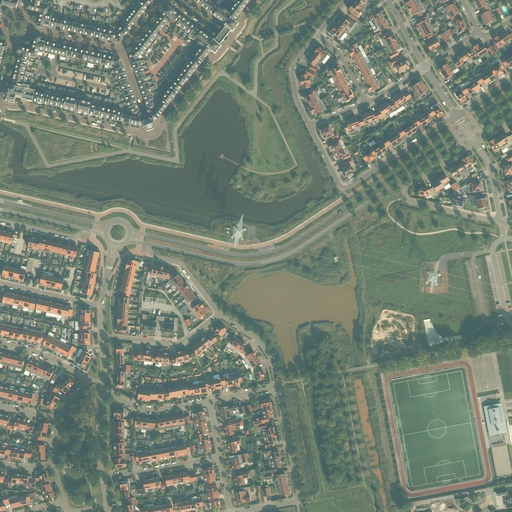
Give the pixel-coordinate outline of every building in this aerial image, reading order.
[(0,0),(0,13),(1,14),(1,13),(0,13),(1,10),(1,11),(2,9),(1,9),(2,5),(13,8),(16,9),(17,8),(17,6),(17,5),(18,3),(18,2),(17,2),(15,1),(15,0),(0,0)] [(49,27),(51,16),(46,15),(46,14),(47,14),(47,11),(48,8),(41,7),(43,2),(34,0),(31,0),(31,5),(28,4),(26,9),(29,10),(35,12),(39,18),(38,24),(38,27),(43,28),(43,25),(49,27)] [(145,10),(151,3),(147,0),(140,0),(141,0),(143,2),(140,6),(145,10)] [(208,11),(215,3),(211,0),(209,0),(204,8),(208,11)] [(243,10),(246,6),(238,0),(236,0),(234,3),(243,10)] [(353,5),(361,11),(365,6),(363,5),(366,1),(364,0),(355,0),(356,0),(356,1),(353,5)] [(408,10),(421,4),(419,0),(407,0),(408,2),(406,3),(408,7),(407,7),(408,10)] [(474,5),(476,8),(477,8),(478,10),(481,8),(482,11),(488,8),(489,7),(488,5),(489,4),(486,0),(484,0),(474,5)] [(234,21),(243,10),(234,3),(229,10),(225,8),(224,10),(220,7),(218,8),(213,15),(225,25),(224,26),(225,27),(224,29),(222,31),(221,31),(221,32),(218,36),(217,36),(217,37),(218,37),(216,39),(214,41),(213,40),(212,41),(200,32),(194,38),(194,39),(198,42),(195,45),(199,48),(193,55),(202,62),(211,51),(215,54),(221,46),(219,45),(220,44),(221,43),(223,41),(223,40),(227,36),(227,35),(229,33),(230,31),(232,32),(238,24),(234,21)] [(218,8),(220,7),(215,3),(208,11),(213,15),(218,8)] [(446,14),(448,13),(457,9),(455,6),(453,4),(450,5),(449,3),(444,6),(445,8),(444,9),(446,14)] [(425,12),(421,4),(408,10),(410,13),(411,13),(413,16),(415,15),(417,18),(422,15),(421,14),(425,12)] [(145,10),(140,6),(138,5),(135,9),(142,15),(145,10)] [(361,11),(353,5),(352,6),(351,5),(348,9),(349,9),(348,11),(351,13),(349,16),(356,22),(358,19),(358,18),(359,17),(359,15),(358,15),(361,11)] [(170,17),(174,11),(168,7),(164,13),(169,17),(170,18),(170,17)] [(137,21),(142,15),(135,9),(133,8),(130,12),(131,14),(130,16),(128,18),(126,17),(123,21),(124,23),(125,22),(131,28),(137,21)] [(482,21),(492,16),(488,8),(482,11),(484,14),(480,15),(481,18),(481,19),(482,21)] [(458,11),(457,9),(448,13),(452,21),(457,18),(456,15),(458,14),(457,12),(458,11)] [(174,12),(174,11),(170,17),(170,18),(170,22),(171,22),(173,20),(177,23),(178,23),(182,18),(181,18),(174,12)] [(374,22),(376,25),(384,21),(382,17),(383,16),(381,12),(377,14),(378,15),(376,15),(375,15),(376,14),(373,12),(368,18),(371,20),(374,22)] [(170,22),(170,18),(169,17),(164,13),(158,21),(163,25),(167,20),(169,22),(170,22)] [(66,31),(69,20),(63,19),(62,22),(59,22),(56,21),(57,17),(51,16),(49,27),(55,28),(55,26),(58,27),(61,28),(60,29),(66,31)] [(419,32),(428,27),(426,23),(429,22),(428,19),(426,16),(418,20),(420,24),(416,25),(417,28),(416,28),(418,32),(419,31),(419,32)] [(493,18),(492,16),(482,21),(483,23),(484,23),(486,25),(491,22),(492,24),(496,22),(494,18),(493,18)] [(182,17),(181,18),(182,18),(178,23),(177,23),(176,24),(181,28),(187,21),(182,17)] [(338,24),(337,25),(344,30),(347,26),(348,27),(349,26),(351,28),(355,23),(348,19),(346,22),(342,18),(340,21),(339,21),(337,23),(338,24)] [(458,21),(457,18),(452,21),(453,24),(452,24),(455,29),(465,24),(463,21),(462,21),(461,19),(458,21)] [(166,27),(163,25),(158,21),(158,20),(155,24),(155,25),(156,26),(155,26),(154,28),(152,30),(150,30),(147,34),(156,40),(159,36),(156,33),(157,33),(158,31),(160,29),(163,32),(166,27)] [(77,33),(80,23),(74,21),(71,32),(77,33)] [(191,25),(187,21),(181,28),(180,30),(184,33),(191,25)] [(385,22),(384,21),(376,25),(377,28),(373,32),(374,34),(372,35),(374,38),(381,35),(379,31),(387,27),(387,25),(388,25),(386,21),(385,22)] [(128,32),(131,28),(125,22),(124,23),(121,27),(128,32)] [(85,26),(86,24),(80,23),(77,33),(83,35),(85,26)] [(466,27),(465,24),(455,29),(458,34),(458,33),(459,34),(462,33),(461,32),(466,29),(465,27),(466,27)] [(188,36),(195,28),(191,25),(184,33),(188,36)] [(343,31),(344,30),(337,25),(335,27),(333,30),(331,29),(328,33),(333,36),(334,34),(338,38),(340,39),(344,34),(345,33),(343,31)] [(99,38),(102,28),(96,26),(95,28),(96,29),(94,37),(99,38)] [(124,37),(128,32),(121,27),(117,32),(120,33),(124,37)] [(430,30),(428,27),(419,32),(422,36),(423,36),(424,38),(427,37),(428,40),(436,35),(435,33),(433,29),(430,30)] [(107,31),(108,29),(102,28),(99,38),(105,40),(107,31)] [(194,38),(200,32),(195,28),(188,36),(193,40),(194,39),(194,38)] [(504,44),(511,40),(511,34),(508,36),(505,33),(505,32),(501,34),(502,35),(499,37),(504,44)] [(121,42),(124,37),(120,33),(117,37),(113,35),(112,35),(111,41),(118,43),(121,42)] [(156,40),(147,34),(144,38),(153,45),(156,40)] [(385,48),(396,43),(395,41),(396,41),(394,37),(393,37),(392,36),(388,38),(388,37),(386,34),(379,38),(381,41),(382,41),(383,44),(386,43),(388,47),(385,48)] [(499,37),(498,38),(497,36),(493,39),(494,40),(493,41),(495,44),(494,45),(491,47),(495,52),(498,50),(497,49),(504,44),(499,37)] [(43,53),(45,42),(40,41),(40,40),(40,39),(40,38),(38,38),(38,37),(36,37),(35,37),(35,38),(35,39),(35,40),(34,40),(33,46),(26,50),(20,48),(20,49),(18,48),(17,48),(17,49),(17,50),(17,51),(16,53),(17,53),(18,54),(19,54),(18,59),(35,63),(36,60),(37,55),(38,53),(37,53),(38,52),(43,53)] [(153,45),(144,38),(141,42),(149,49),(153,45)] [(436,40),(434,41),(433,39),(429,41),(430,43),(426,45),(430,51),(431,51),(432,52),(436,50),(435,48),(439,46),(438,45),(440,44),(438,40),(436,40)] [(49,54),(51,44),(45,42),(43,53),(49,54)] [(149,49),(141,42),(137,46),(144,52),(146,53),(149,49)] [(397,45),(396,43),(385,48),(385,49),(388,47),(390,50),(388,52),(389,55),(389,56),(390,59),(398,55),(396,51),(399,50),(399,49),(401,49),(398,45),(397,45)] [(473,48),(479,57),(487,52),(490,57),(494,54),(489,48),(486,50),(485,50),(486,49),(485,48),(484,48),(483,46),(481,43),(477,46),(477,45),(476,45),(473,47),(473,48)] [(65,58),(68,48),(59,46),(51,44),(49,54),(55,56),(55,54),(58,54),(60,55),(59,57),(65,58)] [(351,58),(361,53),(358,48),(356,44),(351,47),(352,49),(348,52),(349,55),(350,55),(351,58)] [(137,46),(134,50),(139,55),(141,56),(143,58),(147,54),(146,53),(144,52),(137,46)] [(313,56),(319,61),(321,63),(327,55),(325,54),(326,53),(319,47),(314,53),(315,55),(314,57),(313,56)] [(77,61),(79,50),(73,49),(71,59),(77,61)] [(82,62),(85,51),(79,50),(77,61),(82,62)] [(139,55),(134,50),(130,56),(130,57),(129,57),(129,58),(130,58),(132,64),(138,62),(137,58),(139,55)] [(463,51),(460,53),(467,63),(472,60),(471,58),(473,56),(470,51),(467,53),(466,50),(463,52),(463,51)] [(88,63),(87,67),(93,68),(93,65),(96,54),(90,53),(88,63)] [(355,63),(364,58),(361,53),(351,58),(352,58),(355,63)] [(467,63),(460,53),(458,54),(458,55),(456,56),(458,59),(455,61),(459,66),(460,68),(467,63)] [(100,64),(102,55),(96,54),(93,65),(99,66),(100,64)] [(199,66),(202,62),(193,55),(190,59),(199,66)] [(319,61),(313,56),(312,57),(311,56),(308,60),(309,60),(308,62),(312,65),(311,66),(309,69),(316,72),(317,69),(318,67),(318,64),(316,63),(319,61)] [(511,59),(511,57),(505,61),(504,59),(501,61),(504,67),(507,65),(509,68),(510,69),(511,67),(511,59)] [(120,60),(113,58),(111,65),(112,65),(116,66),(117,69),(117,70),(123,67),(121,61),(121,60),(120,60),(120,59),(120,60)] [(358,69),(367,64),(364,58),(355,63),(358,69)] [(34,68),(35,63),(18,59),(17,65),(32,68),(34,68)] [(195,70),(199,66),(190,59),(187,63),(195,70)] [(397,72),(398,73),(402,71),(403,71),(403,72),(405,71),(405,70),(409,68),(408,66),(409,65),(407,62),(406,62),(405,61),(402,63),(401,61),(398,63),(396,59),(389,62),(391,67),(394,65),(395,68),(394,69),(396,72),(397,72)] [(139,61),(138,62),(132,64),(134,70),(141,67),(139,61)] [(499,62),(491,67),(496,74),(495,74),(497,77),(499,76),(501,75),(501,74),(502,73),(501,70),(503,69),(499,62)] [(192,75),(195,70),(187,63),(183,68),(192,75)] [(361,75),(370,70),(367,64),(358,69),(361,75)] [(439,73),(441,75),(450,69),(446,64),(445,64),(443,66),(442,67),(438,70),(439,72),(439,73)] [(457,69),(456,68),(455,66),(450,69),(441,75),(442,78),(443,78),(445,80),(448,78),(450,81),(455,77),(452,72),(457,69)] [(125,73),(123,67),(117,70),(117,69),(115,70),(118,76),(125,73)] [(145,78),(144,78),(144,76),(143,73),(143,72),(141,67),(134,70),(136,75),(137,78),(138,80),(139,86),(147,83),(145,78)] [(328,70),(332,78),(342,73),(340,70),(339,70),(338,68),(335,69),(333,67),(328,70)] [(493,75),(495,74),(496,74),(491,67),(484,72),(491,83),(495,81),(493,79),(495,78),(493,75)] [(189,79),(192,75),(183,68),(180,72),(189,79)] [(26,72),(15,70),(14,75),(31,79),(33,74),(26,72)] [(311,78),(311,77),(313,77),(314,74),(306,70),(304,74),(305,74),(305,76),(301,76),(302,80),(300,80),(300,81),(300,84),(301,84),(301,85),(302,85),(303,89),(305,89),(308,89),(308,88),(309,88),(310,87),(310,84),(309,79),(310,79),(311,78)] [(364,81),(373,76),(370,70),(361,75),(364,81)] [(491,83),(484,72),(483,71),(475,76),(477,79),(480,84),(483,82),(485,85),(486,84),(487,86),(491,83)] [(185,83),(189,79),(180,72),(177,76),(185,83)] [(127,81),(127,79),(127,78),(125,73),(118,76),(117,76),(119,81),(120,81),(120,83),(121,86),(123,92),(131,89),(129,83),(128,84),(127,81)] [(343,75),(342,73),(332,78),(334,83),(343,78),(342,76),(343,75)] [(29,89),(31,79),(14,75),(11,91),(10,91),(7,90),(6,90),(5,94),(5,95),(4,100),(4,101),(7,102),(8,102),(14,103),(15,99),(15,97),(21,99),(32,101),(34,91),(29,89)] [(182,87),(185,83),(177,76),(173,81),(182,87)] [(366,87),(376,82),(373,76),(364,81),(366,86),(366,87)] [(344,80),(343,78),(334,83),(337,87),(347,82),(345,80),(344,80)] [(478,85),(480,84),(477,79),(470,84),(475,92),(475,91),(476,92),(478,90),(478,89),(480,88),(478,85)] [(179,92),(182,87),(173,81),(170,85),(179,92)] [(414,93),(425,86),(423,84),(422,83),(421,81),(416,84),(415,84),(413,86),(412,87),(411,88),(414,93)] [(348,84),(347,82),(337,87),(340,92),(348,87),(347,85),(348,84)] [(379,88),(376,82),(366,87),(368,89),(369,93),(369,92),(370,93),(371,92),(371,93),(374,91),(374,90),(379,88)] [(475,92),(470,84),(462,89),(465,94),(468,92),(470,95),(475,92)] [(175,96),(179,92),(170,85),(167,89),(175,96)] [(426,89),(425,86),(414,93),(417,98),(419,97),(421,100),(426,96),(424,94),(427,92),(426,90),(426,89)] [(349,90),(348,87),(340,92),(342,97),(352,92),(350,90),(349,90)] [(463,95),(465,94),(462,89),(461,87),(454,92),(454,94),(454,95),(456,97),(457,97),(461,103),(466,100),(463,95)] [(151,94),(149,88),(141,91),(143,96),(151,94)] [(307,102),(309,106),(317,102),(315,98),(318,97),(319,95),(317,92),(319,91),(317,88),(310,92),(311,95),(305,98),(305,99),(304,99),(306,103),(307,102)] [(133,94),(131,89),(123,92),(125,97),(133,94)] [(172,100),(175,96),(167,89),(163,93),(165,95),(172,100)] [(353,94),(352,92),(342,97),(345,102),(346,103),(349,101),(349,100),(354,98),(353,96),(353,94)] [(410,101),(409,99),(405,94),(403,96),(401,93),(399,95),(398,94),(396,96),(403,106),(410,101)] [(135,100),(133,94),(125,97),(126,103),(135,100)] [(153,100),(151,94),(143,96),(145,102),(151,100),(152,100),(153,100)] [(169,104),(172,100),(165,95),(162,99),(163,100),(169,104)] [(403,106),(396,96),(394,97),(394,98),(392,99),(394,102),(391,104),(396,111),(403,106)] [(88,114),(91,104),(80,101),(80,103),(77,102),(77,101),(66,98),(64,109),(74,111),(78,112),(77,112),(88,114)] [(137,105),(135,100),(126,103),(128,108),(130,107),(137,105)] [(152,115),(158,108),(159,105),(154,107),(152,100),(151,100),(145,102),(147,109),(146,109),(147,113),(149,113),(152,115)] [(163,112),(169,104),(163,100),(159,105),(158,108),(163,112)] [(317,102),(309,106),(310,109),(309,109),(312,115),(313,114),(316,113),(316,114),(321,111),(321,112),(325,110),(324,107),(322,107),(321,104),(322,104),(320,100),(317,102)] [(396,111),(391,104),(389,105),(387,103),(385,104),(384,104),(382,105),(388,114),(389,115),(396,111)] [(428,110),(429,111),(432,116),(435,114),(438,119),(443,115),(439,110),(439,108),(438,106),(437,106),(436,104),(428,110)] [(139,112),(137,105),(130,107),(133,114),(128,116),(128,117),(131,117),(140,119),(140,116),(142,115),(140,111),(139,112)] [(388,114),(382,105),(380,106),(380,107),(378,109),(379,112),(376,114),(379,119),(383,117),(388,114)] [(150,119),(147,120),(150,130),(153,129),(155,123),(154,123),(153,122),(156,119),(157,120),(163,112),(158,108),(152,115),(151,116),(153,117),(151,120),(150,119)] [(430,118),(432,116),(429,111),(422,116),(427,124),(432,120),(430,118)] [(122,115),(122,113),(117,112),(116,112),(114,120),(120,122),(122,115)] [(376,114),(373,115),(372,112),(370,113),(369,112),(366,113),(370,123),(371,126),(377,124),(375,121),(379,119),(376,114)] [(370,123),(366,113),(363,114),(364,115),(361,116),(363,119),(360,120),(362,126),(370,123)] [(131,117),(128,117),(122,115),(120,122),(129,124),(131,117)] [(427,124),(422,116),(414,121),(418,126),(420,124),(422,127),(424,126),(424,127),(427,125),(426,124),(427,124)] [(131,117),(129,124),(139,126),(139,125),(143,126),(142,127),(143,127),(147,131),(150,130),(147,120),(144,121),(143,122),(140,121),(140,120),(140,119),(131,117)] [(362,126),(360,120),(357,121),(356,118),(353,119),(353,118),(350,119),(355,130),(360,128),(359,127),(362,126)] [(355,130),(350,119),(348,120),(348,121),(345,122),(347,125),(344,126),(346,132),(349,131),(350,133),(355,131),(355,130)] [(418,126),(414,121),(413,120),(406,125),(412,134),(413,134),(416,132),(415,132),(417,130),(415,128),(418,126)] [(402,129),(399,131),(403,136),(405,134),(407,137),(408,136),(409,137),(411,135),(412,134),(406,125),(405,124),(400,127),(402,129)] [(323,129),(320,131),(325,140),(331,137),(332,141),(339,137),(337,134),(333,135),(329,126),(326,128),(325,127),(323,129)] [(400,138),(403,136),(399,131),(397,132),(396,132),(391,135),(392,136),(398,145),(402,143),(401,141),(402,140),(400,138)] [(501,137),(500,138),(507,148),(511,144),(511,138),(511,137),(509,139),(505,134),(504,135),(504,134),(500,136),(501,137)] [(398,145),(392,136),(384,141),(388,146),(390,144),(392,147),(393,146),(394,148),(398,145)] [(342,149),(340,144),(342,143),(341,141),(342,141),(340,138),(332,142),(333,145),(330,147),(329,148),(330,151),(332,151),(333,154),(342,149)] [(507,148),(500,138),(495,141),(500,150),(501,151),(507,148)] [(500,150),(495,141),(494,140),(488,143),(489,145),(493,151),(495,153),(500,150)] [(385,148),(388,146),(384,141),(382,142),(381,141),(376,144),(382,154),(383,153),(384,154),(386,152),(385,151),(387,150),(385,148)] [(382,154),(376,144),(371,147),(372,149),(369,151),(373,156),(375,154),(377,157),(379,156),(379,157),(382,155),(382,154)] [(373,156),(369,151),(367,148),(360,153),(365,161),(367,159),(369,162),(371,161),(371,162),(373,161),(373,160),(374,159),(373,156)] [(350,157),(349,154),(348,155),(347,151),(344,153),(342,149),(333,154),(335,157),(334,157),(335,160),(336,160),(337,160),(341,158),(343,161),(350,157)] [(511,164),(511,161),(511,160),(511,154),(505,159),(508,163),(505,165),(505,166),(503,166),(505,176),(510,175),(510,176),(511,175),(511,164)] [(461,161),(462,162),(467,169),(474,165),(468,157),(466,158),(466,157),(463,160),(461,161)] [(353,163),(351,159),(344,163),(346,167),(342,168),(343,171),(341,172),(345,178),(347,176),(348,178),(353,175),(351,173),(355,171),(352,168),(354,167),(353,163)] [(458,166),(456,167),(461,176),(463,179),(466,177),(464,174),(468,171),(467,169),(462,162),(457,165),(458,166)] [(461,176),(456,167),(455,168),(454,166),(451,168),(452,170),(449,172),(455,180),(461,176)] [(437,180),(438,181),(438,180),(443,188),(449,184),(447,182),(449,181),(444,175),(443,175),(442,175),(440,176),(440,177),(437,180)] [(438,180),(438,181),(434,183),(434,184),(432,186),(433,188),(431,189),(435,196),(444,190),(443,188),(438,180)] [(480,187),(480,183),(476,184),(475,182),(476,182),(474,180),(465,185),(467,188),(468,187),(470,187),(471,189),(473,189),(473,193),(481,191),(481,190),(483,190),(482,187),(480,187)] [(435,196),(431,189),(428,191),(426,187),(423,189),(420,188),(420,190),(418,189),(417,194),(419,194),(418,196),(425,197),(430,194),(432,198),(435,196)] [(454,196),(452,204),(453,204),(452,205),(453,205),(453,206),(457,207),(457,206),(458,206),(461,206),(462,204),(465,204),(467,197),(461,188),(457,190),(461,195),(460,197),(454,195),(454,196)] [(481,199),(480,195),(471,197),(472,202),(477,201),(478,210),(480,209),(480,210),(483,210),(483,209),(486,208),(484,199),(481,199)] [(17,236),(14,235),(14,234),(8,233),(6,243),(11,244),(13,237),(16,238),(17,236)] [(33,249),(35,239),(30,238),(30,239),(26,238),(26,240),(29,241),(27,248),(28,248),(33,249)] [(62,245),(57,243),(54,254),(59,256),(60,253),(62,245)] [(65,255),(67,246),(62,245),(60,253),(59,256),(60,254),(65,255)] [(139,269),(140,263),(128,260),(127,261),(126,266),(139,269)] [(156,279),(159,267),(158,267),(153,266),(151,272),(148,271),(145,283),(149,284),(150,278),(156,279)] [(161,280),(164,268),(159,267),(156,279),(161,280)] [(169,280),(173,274),(169,274),(170,270),(164,269),(164,268),(161,280),(162,280),(162,278),(169,280)] [(26,271),(20,270),(18,280),(23,281),(24,278),(27,279),(28,277),(25,276),(26,271)] [(37,279),(37,281),(40,282),(39,285),(45,286),(47,276),(48,273),(42,272),(42,275),(41,280),(37,279)] [(182,280),(178,275),(175,277),(173,274),(169,280),(174,286),(182,280)] [(62,285),(63,280),(58,278),(55,289),(61,290),(62,287),(65,288),(65,285),(62,285)] [(178,290),(186,284),(185,284),(182,280),(174,286),(178,290)] [(181,295),(189,289),(186,284),(178,290),(181,295)] [(129,296),(131,289),(121,287),(120,292),(124,293),(123,296),(129,296)] [(183,301),(192,293),(189,289),(181,295),(185,299),(183,301)] [(191,302),(196,298),(192,293),(183,301),(186,305),(185,306),(188,309),(193,305),(191,302)] [(23,308),(26,297),(20,296),(18,306),(17,309),(23,310),(23,308)] [(129,304),(130,299),(129,299),(129,296),(123,296),(123,298),(119,298),(119,304),(129,304)] [(194,315),(204,308),(200,303),(195,307),(193,305),(188,309),(190,312),(190,311),(191,312),(194,315)] [(68,316),(70,307),(64,306),(62,316),(61,319),(67,320),(67,318),(67,317),(68,316)] [(202,316),(207,313),(204,308),(194,315),(197,320),(200,318),(200,319),(203,317),(202,316)] [(150,332),(151,321),(146,320),(147,315),(142,315),(141,327),(144,327),(144,331),(150,332)] [(159,329),(160,317),(156,316),(156,321),(151,321),(150,332),(155,333),(156,329),(159,329)] [(168,334),(169,323),(164,322),(164,317),(160,317),(159,329),(162,330),(162,333),(168,334)] [(177,331),(179,319),(174,318),(174,324),(169,324),(169,323),(168,334),(173,335),(174,331),(177,331)] [(89,328),(89,322),(80,322),(78,322),(78,328),(79,328),(79,331),(86,331),(86,328),(89,328)] [(8,337),(10,326),(4,324),(1,335),(8,337)] [(14,338),(17,327),(10,326),(8,337),(14,338)] [(23,329),(17,327),(14,338),(21,340),(21,339),(23,329)] [(224,339),(228,333),(225,332),(226,330),(222,327),(220,329),(218,327),(215,332),(224,339)] [(27,340),(30,329),(23,328),(23,329),(21,339),(27,340)] [(34,342),(36,331),(30,329),(27,340),(34,342)] [(44,343),(46,337),(42,335),(43,332),(36,331),(34,342),(40,343),(41,341),(44,343)] [(86,334),(86,331),(79,331),(79,334),(78,334),(78,339),(89,339),(89,334),(86,334)] [(49,348),(54,338),(48,335),(46,337),(44,343),(43,345),(49,348)] [(214,343),(210,337),(208,339),(206,337),(204,338),(201,340),(201,341),(201,340),(207,348),(214,343)] [(55,351),(60,341),(54,338),(49,348),(55,351)] [(230,340),(227,345),(224,350),(227,352),(228,350),(233,353),(234,351),(240,342),(235,338),(233,342),(230,340)] [(201,340),(201,341),(196,344),(202,352),(207,348),(201,340)] [(60,354),(66,344),(60,341),(55,351),(60,354)] [(242,343),(240,342),(234,351),(239,355),(241,357),(246,352),(243,349),(246,345),(242,342),(242,343)] [(68,355),(71,349),(72,347),(66,344),(60,354),(66,357),(68,355)] [(202,352),(196,344),(191,348),(193,350),(190,352),(193,358),(198,356),(202,352)] [(81,353),(79,358),(78,358),(88,363),(90,358),(87,356),(89,353),(83,350),(81,353)] [(193,358),(190,352),(187,353),(187,350),(181,352),(183,362),(189,360),(193,358)] [(145,351),(139,351),(138,354),(135,353),(134,360),(135,364),(138,364),(139,361),(144,361),(145,351)] [(145,351),(144,361),(153,362),(154,356),(151,355),(151,352),(149,352),(145,351)] [(181,352),(176,353),(177,353),(175,354),(175,357),(172,357),(173,364),(178,363),(183,362),(181,352)] [(249,354),(246,352),(241,357),(243,359),(246,364),(256,357),(255,356),(255,355),(253,352),(249,354)] [(163,354),(157,353),(156,356),(154,356),(153,362),(162,364),(163,354)] [(163,353),(163,354),(162,364),(168,364),(173,364),(172,357),(169,357),(169,354),(167,354),(163,353)] [(9,366),(11,356),(5,354),(2,365),(9,366)] [(127,356),(123,356),(123,355),(116,356),(117,365),(124,364),(124,361),(127,361),(127,356)] [(15,368),(18,357),(11,356),(9,366),(15,368)] [(18,357),(15,368),(15,371),(21,372),(22,369),(25,359),(18,357)] [(88,363),(78,358),(79,358),(78,357),(75,362),(85,368),(88,363)] [(259,363),(256,357),(246,364),(250,369),(251,371),(258,369),(256,365),(259,363)] [(31,373),(35,363),(29,360),(25,370),(31,373)] [(37,376),(41,365),(35,363),(31,373),(37,376)] [(43,378),(47,368),(41,365),(37,376),(43,378)] [(54,371),(47,368),(43,378),(49,381),(54,371)] [(129,373),(130,369),(123,369),(123,372),(117,372),(117,380),(126,380),(127,373),(129,373)] [(259,372),(258,369),(251,371),(252,374),(253,380),(256,380),(256,381),(262,380),(261,379),(264,378),(263,372),(259,372)] [(241,375),(231,376),(233,386),(233,387),(237,386),(239,385),(239,382),(242,382),(241,375)] [(233,386),(231,376),(223,378),(224,385),(227,384),(227,387),(233,386)] [(67,377),(62,383),(63,384),(68,389),(74,384),(67,377)] [(221,386),(224,385),(223,378),(214,380),(215,390),(216,390),(222,389),(221,386)] [(126,389),(126,380),(117,380),(117,388),(126,389)] [(215,390),(214,380),(204,382),(205,383),(206,388),(209,388),(209,391),(211,390),(211,391),(216,390),(215,390)] [(68,389),(63,384),(62,383),(60,385),(58,383),(54,388),(52,386),(50,389),(56,393),(58,390),(57,390),(58,389),(59,390),(60,389),(65,394),(69,390),(68,389)] [(54,396),(56,393),(50,389),(48,392),(49,392),(48,394),(50,396),(48,399),(49,400),(50,400),(55,404),(56,404),(60,399),(54,396)] [(39,396),(30,394),(28,404),(33,405),(34,401),(37,402),(39,396)] [(51,410),(55,404),(50,400),(49,400),(46,406),(42,404),(43,399),(40,399),(38,405),(41,406),(41,408),(47,410),(48,408),(51,410)] [(262,409),(262,412),(272,410),(271,407),(270,399),(260,401),(261,409),(262,409)] [(498,431),(506,429),(504,418),(503,415),(501,404),(484,407),(489,432),(496,431),(497,432),(498,431)] [(240,414),(246,413),(245,406),(239,407),(236,408),(236,406),(228,407),(220,408),(222,420),(230,418),(230,415),(233,415),(233,411),(237,410),(239,410),(240,414)] [(114,410),(114,419),(117,419),(120,419),(124,419),(124,417),(124,411),(114,410)] [(273,418),(272,410),(262,412),(263,418),(253,420),(254,425),(268,422),(268,419),(273,418)] [(193,419),(193,421),(199,420),(200,420),(205,419),(204,412),(194,414),(195,418),(193,419)] [(183,415),(177,416),(179,427),(185,426),(183,415)] [(10,417),(4,416),(2,425),(1,425),(1,428),(3,428),(4,426),(7,427),(7,429),(10,430),(11,423),(8,423),(10,417)] [(179,427),(177,416),(170,417),(172,428),(179,427)] [(172,428),(170,417),(163,419),(166,430),(172,428)] [(19,432),(22,420),(16,418),(15,424),(11,423),(10,430),(13,431),(14,428),(17,429),(17,431),(19,432)] [(124,419),(120,419),(117,419),(117,422),(114,422),(113,428),(124,429),(124,419)] [(166,430),(163,419),(157,420),(159,431),(166,430)] [(27,421),(22,420),(19,432),(21,432),(22,430),(25,431),(25,430),(28,431),(30,424),(27,423),(27,421)] [(200,423),(200,420),(199,420),(193,421),(194,424),(196,424),(197,427),(194,428),(195,430),(207,427),(206,422),(200,423)] [(243,426),(242,420),(227,423),(228,426),(224,427),(226,436),(234,435),(232,428),(243,426)] [(40,423),(39,431),(47,432),(48,424),(40,423)] [(263,437),(275,435),(275,434),(274,427),(270,428),(270,427),(268,428),(268,424),(259,426),(260,430),(262,429),(262,433),(265,433),(266,436),(263,437)] [(208,433),(207,427),(195,430),(195,432),(198,432),(198,435),(196,435),(196,439),(203,437),(202,434),(208,433)] [(123,439),(124,429),(113,428),(113,435),(117,435),(117,438),(123,439)] [(45,438),(47,432),(39,431),(36,430),(35,440),(41,441),(42,438),(45,438)] [(276,434),(275,434),(275,435),(263,437),(266,437),(267,441),(264,441),(265,444),(264,444),(265,448),(274,446),(273,443),(274,443),(273,441),(277,441),(276,437),(276,434)] [(203,441),(203,437),(196,439),(197,442),(200,442),(200,445),(198,446),(198,448),(210,445),(209,440),(203,441)] [(236,445),(237,445),(240,445),(239,438),(231,440),(231,443),(227,444),(229,453),(238,452),(236,445)] [(113,444),(114,450),(124,449),(123,440),(116,440),(117,444),(113,444)] [(34,452),(37,452),(45,452),(45,446),(41,446),(41,442),(34,442),(34,452)] [(10,447),(9,454),(12,455),(11,458),(17,459),(19,449),(16,449),(16,445),(11,444),(10,447)] [(185,445),(179,446),(181,456),(187,455),(187,451),(190,451),(189,444),(185,445)] [(6,453),(9,454),(10,447),(1,446),(0,450),(0,456),(5,457),(6,453)] [(24,457),(27,457),(28,451),(19,449),(17,459),(24,460),(24,457)] [(125,459),(124,449),(114,450),(115,456),(118,456),(118,459),(119,459),(121,459),(125,459)] [(143,449),(134,451),(136,461),(139,460),(140,464),(146,463),(144,452),(143,449)] [(274,449),(263,451),(264,455),(268,454),(269,461),(280,459),(279,452),(275,453),(274,449)] [(45,460),(45,452),(37,452),(37,460),(45,460)] [(232,470),(241,468),(240,467),(244,467),(243,463),(248,462),(246,454),(238,456),(238,459),(230,460),(232,470)] [(122,461),(121,459),(119,459),(118,459),(115,459),(116,468),(125,467),(125,461),(122,461)] [(282,467),(280,459),(269,461),(269,462),(271,461),(272,465),(270,465),(270,469),(267,470),(267,473),(276,472),(276,468),(282,467)] [(203,469),(204,475),(214,473),(213,467),(203,469)] [(245,485),(244,479),(246,479),(247,478),(247,476),(251,476),(254,475),(253,470),(250,471),(239,473),(239,476),(234,477),(235,487),(245,485)] [(188,472),(182,473),(184,483),(193,481),(192,475),(189,475),(188,472)] [(215,479),(214,473),(204,475),(205,481),(206,484),(212,483),(212,480),(215,479)] [(42,483),(46,482),(49,481),(47,474),(40,476),(36,477),(37,481),(41,480),(42,483)] [(274,486),(278,485),(287,483),(285,474),(276,476),(276,478),(275,478),(276,481),(273,482),(274,486)] [(20,483),(20,475),(12,475),(12,476),(9,476),(8,479),(8,486),(13,486),(13,483),(20,483)] [(31,487),(31,480),(32,477),(28,477),(28,475),(20,475),(20,483),(26,483),(26,487),(31,487)] [(172,485),(170,475),(164,476),(166,486),(172,485)] [(160,477),(154,478),(156,488),(155,488),(156,491),(158,490),(158,488),(161,487),(161,489),(165,489),(164,482),(161,483),(160,477)] [(143,486),(140,487),(141,493),(142,493),(142,495),(145,495),(144,490),(148,490),(148,492),(150,492),(148,479),(142,480),(143,486)] [(119,483),(121,491),(130,489),(129,481),(126,482),(126,481),(119,483)] [(42,483),(39,484),(40,487),(42,493),(45,492),(51,490),(50,484),(46,485),(46,482),(42,483)] [(213,486),(212,483),(206,484),(206,488),(207,494),(217,492),(216,486),(213,486)] [(289,495),(287,483),(278,485),(280,496),(289,495)] [(131,491),(130,489),(121,491),(123,499),(128,498),(128,499),(134,498),(131,491)] [(46,495),(42,496),(44,500),(47,499),(54,497),(51,490),(45,492),(46,495)] [(249,496),(246,497),(245,491),(243,492),(243,491),(235,493),(237,504),(245,503),(245,502),(250,501),(249,496)] [(219,498),(217,492),(207,494),(208,500),(209,500),(209,503),(216,502),(216,501),(215,499),(219,498)] [(25,496),(18,499),(20,506),(28,504),(27,501),(30,500),(28,494),(25,495),(25,496)] [(20,506),(18,499),(10,501),(9,496),(5,497),(7,503),(10,502),(12,508),(20,506)] [(197,507),(200,506),(199,500),(196,501),(195,500),(192,501),(191,498),(189,498),(191,510),(197,509),(197,507)] [(184,502),(184,499),(181,500),(181,502),(178,503),(178,500),(174,501),(175,507),(179,507),(179,511),(182,511),(186,511),(184,502)] [(136,504),(135,501),(129,502),(130,505),(124,507),(125,511),(135,511),(134,505),(136,504)] [(219,501),(216,501),(216,502),(209,503),(210,509),(220,507),(219,501)]
